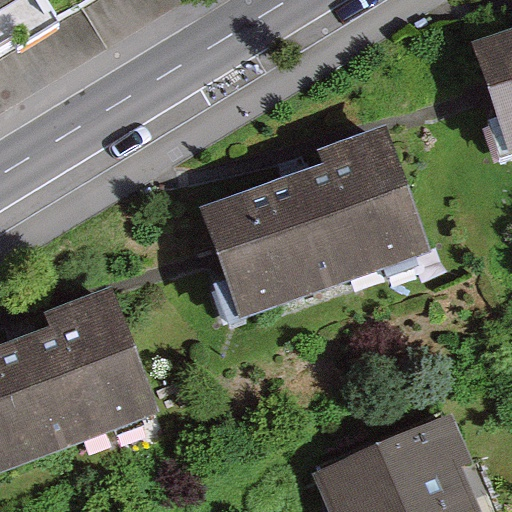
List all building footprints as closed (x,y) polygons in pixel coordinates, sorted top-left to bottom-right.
[(39,0),(0,0),(0,43),(48,13),(39,0)] [(511,28),(470,42),(510,170),(511,169),(511,28)] [(214,215),(264,337),(432,268),(381,146),(291,183),(214,215)] [(0,350),(0,498),(167,435),(117,306),(22,342),(0,350)] [(477,511),(443,432),(324,483),(336,511),(477,511)]
